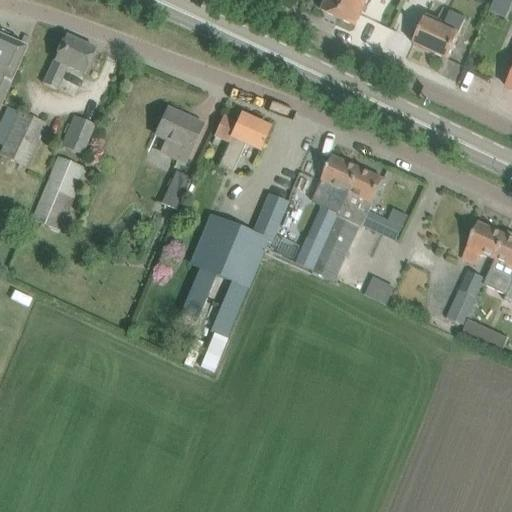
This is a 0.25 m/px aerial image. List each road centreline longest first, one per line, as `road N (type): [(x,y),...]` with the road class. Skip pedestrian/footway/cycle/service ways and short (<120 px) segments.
road 1 (residential): [(511,202),(335,121),(65,20),(0,4)]
road 2 (primary): [(511,160),(149,0)]
road 3 (residential): [(511,128),(239,0)]
